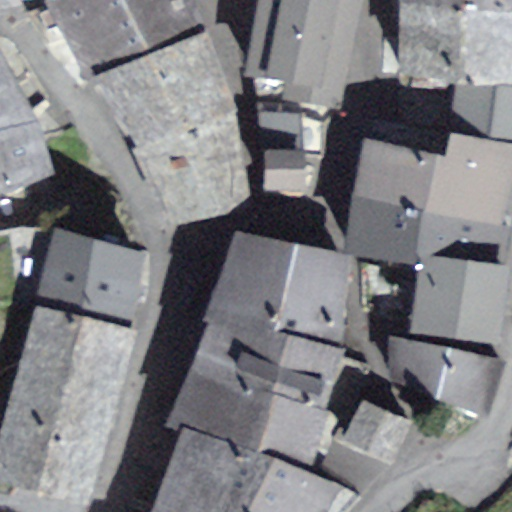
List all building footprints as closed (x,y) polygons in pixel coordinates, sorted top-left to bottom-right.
[(86,63),(95,83),(200,37),(183,0),(91,0),(61,7),(86,63)] [(357,0),(265,0),(253,71),(291,78),(288,95),(339,104),(357,0)] [(511,0),(412,0),(411,18),(408,75),(458,77),(511,80),(511,75),(511,0)] [(126,152),(139,146),(231,105),(200,37),(95,83),(126,152)] [(0,183),(43,170),(30,123),(5,75),(0,64),(0,183)] [(511,146),(511,75),(511,80),(458,77),(454,112),(451,135),(461,137),(511,146)] [(241,167),(231,105),(139,146),(168,225),(248,207),(241,167)] [(454,172),(371,156),(362,203),(499,228),(511,162),(511,146),(461,137),(459,147),(454,172)] [(302,165),(302,157),(269,158),(270,189),(303,187),(302,165)] [(491,272),(499,228),(362,203),(354,247),(406,257),(426,260),(491,272)] [(215,314),(331,355),(340,359),(342,314),(343,270),(297,253),(241,234),(213,313),(215,314)] [(145,262),(59,237),(42,299),(128,323),(145,262)] [(505,275),(491,272),(426,260),(413,329),(492,343),(498,316),(505,275)] [(340,359),(331,355),(215,314),(195,370),(320,415),(339,422),(359,371),(361,367),(340,359)] [(129,338),(39,315),(7,436),(0,464),(0,478),(87,501),(109,414),(129,338)] [(396,367),(397,383),(489,406),(499,368),(394,341),(396,367)] [(179,414),(175,426),(185,429),(304,472),(325,416),(320,415),(195,370),(179,414)] [(403,426),(363,410),(350,441),(390,457),(403,426)] [(316,511),(328,481),(304,472),(185,429),(171,468),(155,511),(316,511)]
